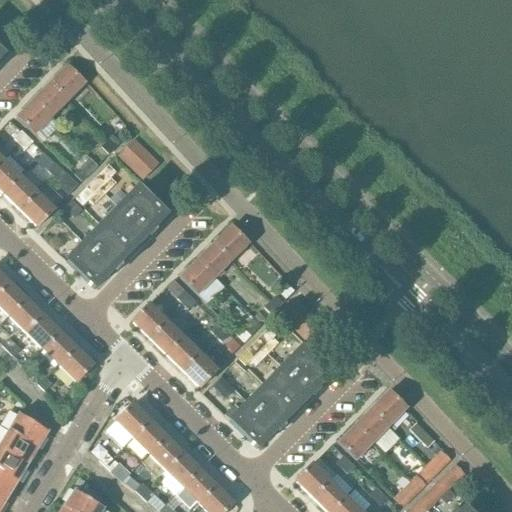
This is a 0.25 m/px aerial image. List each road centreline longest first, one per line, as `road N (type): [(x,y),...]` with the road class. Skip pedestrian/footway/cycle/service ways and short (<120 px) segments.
road 1 (tertiary): [(511,397),(110,0)]
road 2 (residential): [(27,511),(127,360)]
road 3 (residential): [(250,478),(127,360)]
road 4 (residential): [(250,478),(306,420),(328,422),(374,377)]
